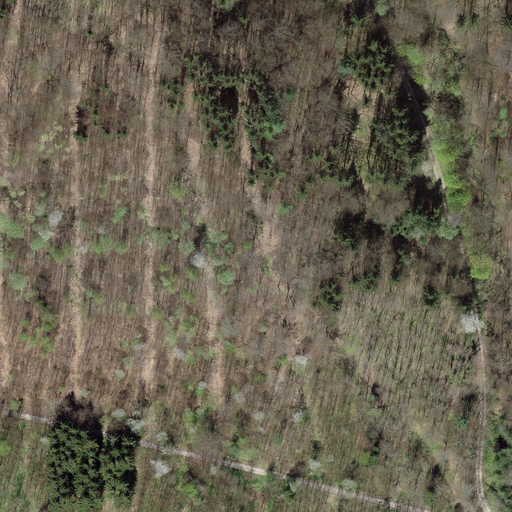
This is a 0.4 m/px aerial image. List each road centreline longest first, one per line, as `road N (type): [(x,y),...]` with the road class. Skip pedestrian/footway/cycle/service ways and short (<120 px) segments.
road 1 (track): [(486,511),(474,312),(412,90),(364,0)]
road 2 (track): [(0,413),(429,511)]
